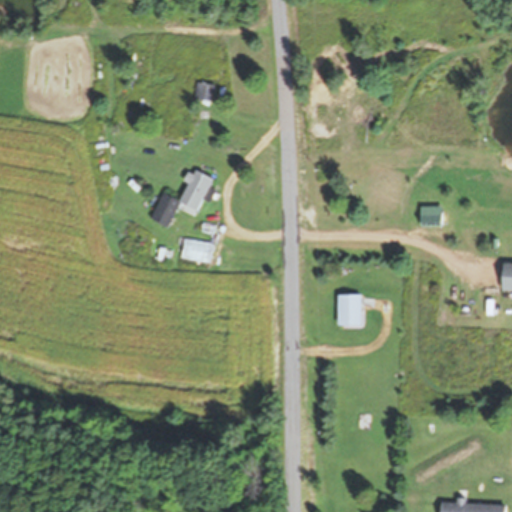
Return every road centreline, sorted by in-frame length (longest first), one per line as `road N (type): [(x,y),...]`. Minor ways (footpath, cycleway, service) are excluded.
road 1 (residential): [(295,511),(292,178),(276,0)]
road 2 (residential): [(511,181),(292,178)]
